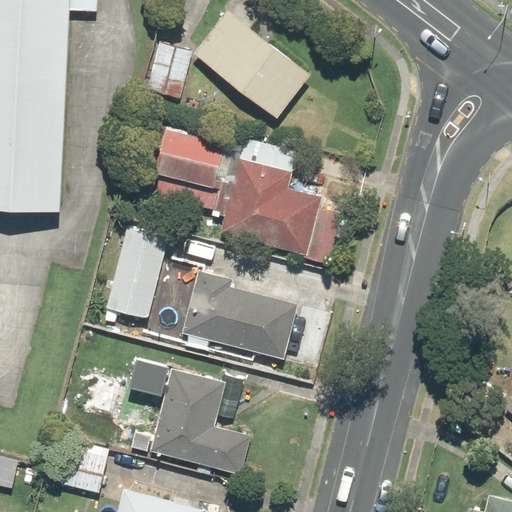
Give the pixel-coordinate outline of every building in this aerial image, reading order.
[(0,0),(0,203),(56,206),(64,0),(0,0)] [(231,5),(197,49),(281,113),(314,70),(231,5)] [(194,47),(159,38),(147,85),(181,94),(194,47)] [(234,133),(169,121),(155,191),(221,204),(234,133)] [(242,154),(223,230),(308,251),(323,192),(291,184),(295,167),(242,154)] [(169,230),(129,221),(111,305),(151,314),(169,230)] [(202,265),(185,330),(287,356),(302,300),(234,282),(236,274),(202,265)] [(175,364),(153,447),(243,471),(254,430),(218,420),(229,378),(175,364)] [(511,389),(503,401),(511,407),(511,389)] [(107,454),(61,444),(53,479),(99,490),(107,454)] [(126,484),(118,511),(227,511),(228,510),(126,484)] [(511,511),(511,495),(491,490),(487,508),(471,504),(468,511),(511,511)]
